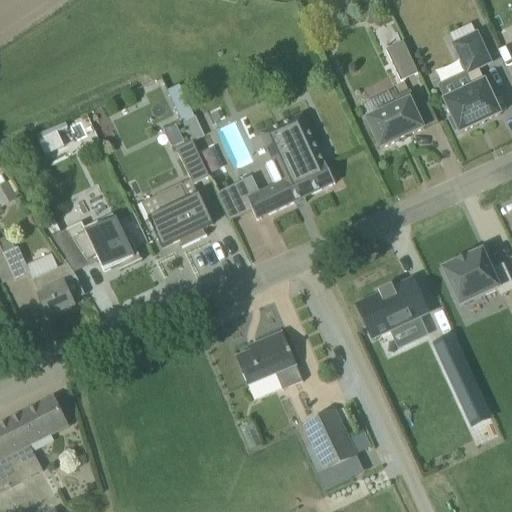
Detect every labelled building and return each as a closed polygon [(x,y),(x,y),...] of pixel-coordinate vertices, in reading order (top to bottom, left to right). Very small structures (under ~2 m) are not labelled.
[(477,34),(476,35),(455,45),(453,45),(466,73),(437,86),(445,102),(452,118),(449,120),(455,133),(458,131),(460,135),(475,128),(476,128),(486,123),(485,123),(500,116),(485,83),(478,70),(491,64),(477,34)] [(403,46),(386,54),(400,85),(417,76),(403,46)] [(163,108),(164,90),(148,89),(147,107),(163,108)] [(418,109),(410,92),(393,100),(396,108),(367,121),(380,150),(424,130),(415,111),(418,109)] [(257,222),(335,185),(303,117),(262,136),(284,183),(247,201),(257,222)] [(193,143),(205,137),(195,118),(184,124),(193,143)] [(177,152),(194,187),(210,179),(193,144),(177,152)] [(0,187),(0,205),(2,209),(16,201),(7,184),(0,187)] [(166,213),(149,221),(163,250),(180,242),(183,248),(182,248),(207,238),(206,236),(205,237),(203,231),(213,226),(199,197),(189,202),(182,187),(183,186),(182,185),(157,197),(158,198),(159,198),(166,213)] [(126,243),(113,216),(85,230),(82,224),(67,232),(88,264),(98,259),(104,273),(118,267),(120,271),(120,273),(143,262),(141,261),(131,240),(126,243)] [(54,219),(43,225),(49,237),(60,232),(54,219)] [(0,247),(15,281),(30,275),(18,249),(15,250),(9,237),(0,240),(0,247)] [(500,294),(511,288),(511,287),(502,266),(491,271),(482,251),(467,258),(467,257),(456,262),(456,263),(442,269),(459,307),(498,289),(500,294)] [(28,266),(34,278),(58,266),(52,254),(28,266)] [(72,272),(68,266),(59,270),(33,282),(40,296),(38,297),(49,320),(75,307),(72,302),(85,297),(77,280),(72,272)] [(365,326),(366,326),(372,340),(390,332),(392,337),(414,327),(411,323),(425,316),(419,302),(420,301),(411,283),(393,291),(391,288),(378,294),(379,298),(356,308),(365,326)] [(303,383),(283,334),(249,349),(251,353),(236,359),(248,387),(275,375),(282,392),(303,383)] [(450,340),(432,348),(462,414),(480,405),(450,340)] [(0,495),(23,484),(22,483),(43,472),(29,445),(67,426),(54,400),(0,427),(0,495)] [(303,426),(326,473),(317,477),(324,493),(351,480),(344,464),(357,458),(334,411),(303,426)]
